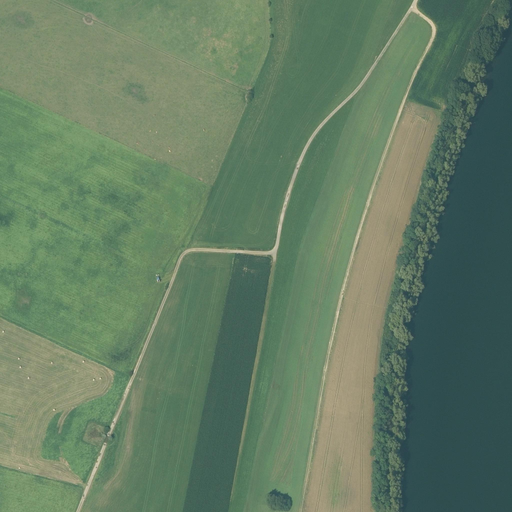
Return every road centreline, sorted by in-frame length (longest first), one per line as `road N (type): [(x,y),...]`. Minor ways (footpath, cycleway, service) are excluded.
road 1 (track): [(412,4),(434,31),(343,286),(300,511)]
road 2 (track): [(77,511),(183,252),(275,250)]
road 3 (unclassified): [(275,250),(311,137),(361,85),(415,0)]
road 4 (track): [(228,511),(275,250)]
